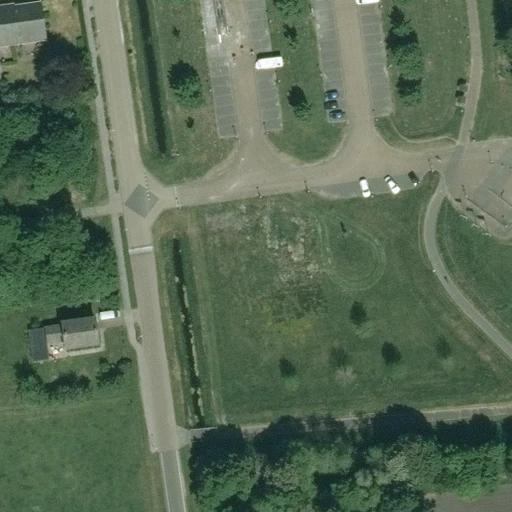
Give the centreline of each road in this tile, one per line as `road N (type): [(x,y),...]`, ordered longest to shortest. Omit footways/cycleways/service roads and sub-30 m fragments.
road 1 (unclassified): [(173,511),(134,202)]
road 2 (tertiary): [(134,202),(103,0)]
